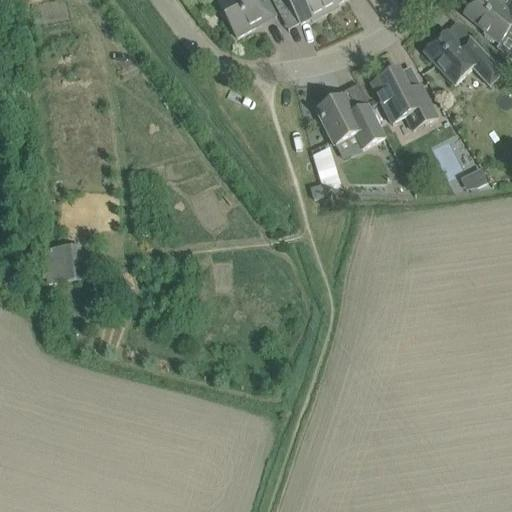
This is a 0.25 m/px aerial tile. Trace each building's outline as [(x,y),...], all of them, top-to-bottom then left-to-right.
[(276,19),(266,1),(265,0),(220,0),(216,2),(221,11),(219,14),(223,21),(226,21),(237,40),(255,30),(276,19)] [(315,0),(270,0),(279,17),(291,11),(300,27),(311,21),(312,23),(325,16),(315,0)] [(315,0),(325,16),(337,9),(336,7),(347,1),(346,0),(315,0)] [(511,4),(505,12),(490,0),(477,0),(464,17),(484,33),(483,37),(492,45),(496,43),(500,47),(508,37),(511,40),(511,4)] [(462,50),(448,35),(447,34),(424,56),(454,89),(473,71),(490,89),(504,76),(471,41),(462,50)] [(409,94),(400,76),(399,73),(393,76),(392,74),(381,79),(382,82),(372,87),(393,127),(406,120),(413,133),(437,121),(421,88),(409,94)] [(369,108),(354,116),(345,98),(334,104),(316,113),(327,133),(326,136),(328,141),(331,141),(335,149),(355,138),(363,152),(386,140),(369,108)] [(326,190),(345,185),(335,150),(317,155),(326,190)] [(478,191),(487,187),(480,174),(472,178),(478,191)] [(314,202),(325,199),(322,188),(311,191),(314,202)] [(85,284),(83,249),(45,251),(47,286),(85,284)]
